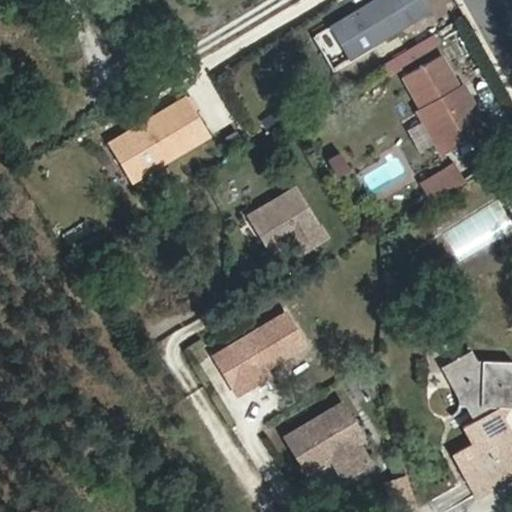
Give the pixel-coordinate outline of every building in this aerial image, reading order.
[(375,0),(331,27),(350,59),(431,10),(425,0),(375,0)] [(442,152),(486,127),(478,112),(474,114),(460,89),(441,55),(405,75),(423,109),(419,111),(442,152)] [(460,89),(474,114),(478,112),(463,87),(460,89)] [(187,99),(110,144),(132,182),(210,137),(187,99)] [(329,177),(344,170),(334,149),(319,157),(329,177)] [(455,163),(420,184),(431,202),(466,181),(455,163)] [(298,186),(248,215),(270,253),(291,241),(296,238),(304,252),(328,238),(298,186)] [(441,225),(453,258),(511,237),(511,232),(502,204),(441,225)] [(168,241),(163,226),(144,233),(149,247),(168,241)] [(291,241),(299,255),(304,252),(296,238),(291,241)] [(280,360),(305,345),(286,312),(214,355),(238,395),(270,376),(265,368),(270,366),(267,362),(277,356),(280,360)] [(511,407),(511,387),(511,361),(481,360),(476,360),(470,350),(440,366),(457,398),(457,402),(467,402),(475,418),(462,426),(471,443),(452,453),(475,496),(511,475),(511,440),(502,446),(490,427),(503,420),(496,407),(511,407)] [(270,366),(280,360),(277,356),(267,362),(270,366)] [(363,440),(342,404),(286,438),(307,473),(332,458),(344,479),(370,464),(357,443),(363,440)] [(503,420),(511,407),(496,407),(503,420)] [(511,440),(511,434),(503,420),(490,427),(502,446),(511,440)]
